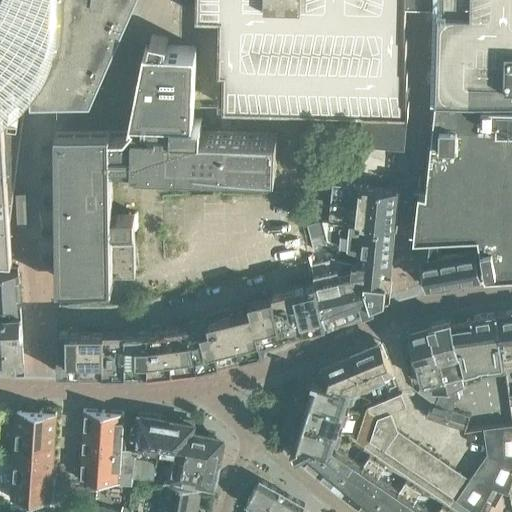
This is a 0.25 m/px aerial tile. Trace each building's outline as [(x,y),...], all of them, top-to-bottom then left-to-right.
[(29,74),(26,102),(31,102),(40,102),(91,101),(130,13),(134,4),(135,0),(51,0),(51,14),(50,22),(49,29),(47,37),(46,43),(46,44),(46,49),(45,62),(45,74),(40,74),(29,74)] [(197,0),(197,15),(221,15),(220,69),(225,69),(224,106),(409,110),(410,96),(408,96),(408,80),(408,64),(412,64),(412,49),(407,49),(407,33),(411,33),(411,18),(406,18),(406,2),(405,2),(405,0),(197,0)] [(511,0),(438,0),(436,96),(437,96),(506,98),(511,98),(511,0)] [(56,127),(56,131),(58,282),(113,282),(113,275),(135,274),(135,228),(138,228),(138,212),(112,212),(112,164),(133,164),(133,167),(276,171),(277,133),(201,131),(202,118),(194,118),(197,46),(166,45),(168,37),(152,34),(149,45),(146,44),(131,118),(132,119),(134,120),(126,130),(112,130),(112,126),(56,127)] [(10,221),(26,102),(29,74),(31,62),(27,58),(30,55),(28,53),(26,55),(21,59),(23,61),(15,68),(8,72),(7,70),(3,72),(0,73),(0,257),(13,258),(10,221)] [(511,98),(506,98),(437,96),(437,98),(427,188),(420,188),(415,235),(422,235),(456,233),(467,233),(479,232),(486,273),(511,271),(511,98)] [(346,132),(362,134),(365,114),(348,112),(346,132)] [(398,143),(403,144),(402,153),(403,153),(404,137),(405,138),(405,131),(406,124),(407,117),(406,117),(406,115),(405,115),(405,117),(365,114),(362,134),(362,139),(396,142),(394,153),(393,158),(393,159),(394,160),(395,160),(396,160),(396,159),(398,143)] [(322,146),(322,148),(310,148),(310,146),(309,146),(309,160),(310,158),(322,158),(321,160),(322,160),(323,146),(322,146)] [(333,181),(331,201),(397,208),(399,188),(383,186),(376,186),(335,182),(333,181)] [(314,198),(312,219),(321,220),(323,199),(314,198)] [(395,221),(396,221),(397,208),(331,201),(329,220),(372,225),(395,228),(396,228),(396,226),(394,226),(395,221)] [(308,223),(315,253),(314,248),(311,237),(327,233),(329,239),(353,248),(353,249),(355,249),(393,253),(395,228),(372,225),(329,220),(323,219),(308,223)] [(314,248),(329,245),(328,239),(329,239),(327,233),(311,237),(314,248)] [(456,233),(422,235),(424,243),(420,243),(422,255),(424,267),(420,276),(427,283),(464,276),(456,233)] [(482,273),(478,252),(476,243),(468,245),(467,233),(456,233),(464,276),(482,273)] [(329,245),(314,248),(315,253),(321,251),(323,261),(330,259),(340,271),(342,275),(352,314),(371,306),(372,307),(373,306),(372,303),(364,282),(366,266),(366,264),(366,261),(354,260),(332,255),(332,253),(331,253),(329,245)] [(364,282),(372,303),(385,297),(387,281),(391,282),(392,272),(391,272),(393,253),(355,249),(353,249),(352,257),(332,253),(332,255),(354,260),(366,261),(366,264),(366,266),(364,282)] [(328,324),(329,324),(329,325),(331,324),(331,323),(352,314),(342,275),(340,271),(330,259),(323,261),(321,251),(315,253),(310,254),(317,281),(327,323),(328,324)] [(0,304),(20,304),(19,271),(0,272),(0,304)] [(305,328),(327,323),(317,281),(294,286),(305,328)] [(294,286),(273,292),(272,292),(283,334),(305,328),(294,286)] [(263,339),(283,334),(272,292),(251,297),(263,348),(265,348),(263,339)] [(263,348),(251,297),(250,297),(251,301),(230,306),(242,354),(263,348)] [(20,304),(0,304),(0,370),(14,372),(14,373),(16,373),(17,371),(23,370),(21,338),(22,338),(20,304)] [(220,359),(242,354),(230,306),(208,311),(220,359)] [(497,312),(505,362),(511,361),(511,309),(500,311),(499,311),(498,311),(498,310),(497,310),(497,312)] [(220,359),(208,311),(186,317),(198,364),(220,359)] [(471,318),(456,320),(469,368),(477,366),(479,375),(506,371),(504,362),(505,362),(497,312),(471,316),(471,318)] [(174,368),(198,364),(186,317),(187,323),(168,325),(174,368)] [(451,318),(430,323),(439,356),(441,355),(449,386),(452,385),(455,397),(460,396),(457,384),(465,382),(462,371),(463,371),(463,370),(469,368),(456,320),(452,320),(451,318)] [(449,421),(453,409),(455,397),(452,385),(449,386),(441,355),(439,356),(430,323),(409,329),(414,348),(413,348),(417,362),(411,364),(416,381),(421,380),(424,381),(417,388),(431,399),(427,414),(449,421)] [(174,368),(168,325),(149,328),(149,371),(174,368)] [(58,371),(82,371),(82,328),(58,328),(58,371)] [(82,371),(104,371),(104,328),(82,328),(82,371)] [(127,371),(127,328),(104,328),(104,371),(127,371)] [(127,371),(149,371),(149,328),(127,328),(127,371)] [(382,341),(351,354),(359,371),(369,367),(375,382),(385,378),(389,388),(399,384),(395,374),(395,373),(382,341)] [(351,387),(358,390),(375,382),(369,367),(359,371),(351,354),(322,366),(325,372),(322,374),(320,376),(317,378),(313,376),(313,377),(323,380),(332,383),(336,382),(351,387)] [(312,380),(313,380),(317,381),(316,385),(314,384),(312,386),(308,398),(328,405),(329,403),(344,408),(351,387),(336,382),(332,383),(323,380),(313,377),(312,380)] [(397,410),(406,406),(401,392),(391,396),(397,410)] [(391,412),(397,410),(391,396),(382,400),(387,413),(391,412)] [(303,413),(300,421),(322,427),(323,424),(338,429),(344,408),(329,403),(328,405),(308,398),(305,406),(307,408),(308,409),(307,413),(305,412),(303,413)] [(378,417),(387,413),(382,400),(372,403),(378,417)] [(376,424),(378,417),(372,403),(366,405),(362,419),(376,424)] [(511,413),(511,421),(484,426),(487,450),(511,459),(511,403),(511,413)] [(17,408),(14,453),(54,456),(57,411),(17,408)] [(88,489),(97,489),(98,485),(99,485),(104,409),(84,408),(79,478),(89,479),(88,489)] [(133,475),(136,449),(122,448),(124,411),(104,409),(99,485),(108,486),(109,480),(132,482),(133,475)] [(470,415),(453,409),(449,421),(466,427),(470,415)] [(153,479),(159,447),(165,418),(160,417),(161,414),(145,411),(145,415),(141,414),(142,412),(141,412),(141,411),(140,411),(139,420),(140,420),(136,449),(133,475),(153,479)] [(372,438),(386,448),(400,429),(398,428),(391,412),(387,413),(378,417),(376,424),(374,433),(372,438)] [(188,422),(189,419),(173,416),(173,419),(165,418),(159,447),(175,450),(175,451),(176,451),(177,447),(187,449),(191,430),(193,430),(194,420),(193,420),(193,421),(192,423),(188,422)] [(374,433),(376,424),(362,419),(359,429),(374,433)] [(298,442),(293,445),(292,446),(296,453),(311,445),(328,451),(331,448),(333,444),(338,446),(341,442),(348,441),(336,435),(338,429),(323,424),(322,427),(300,421),(296,434),(299,439),(298,442)] [(372,438),(374,433),(359,429),(357,439),(367,446),(372,438)] [(386,448),(396,455),(410,435),(400,429),(386,448)] [(164,459),(163,466),(172,468),(174,459),(185,461),(186,457),(217,463),(218,459),(221,460),(224,443),(211,440),(212,436),(215,436),(215,435),(192,431),(193,430),(191,430),(187,449),(177,447),(176,451),(175,451),(173,461),(164,459)] [(396,455),(406,462),(420,442),(410,435),(396,455)] [(386,448),(372,438),(367,446),(381,455),(386,448)] [(296,453),(296,454),(303,452),(306,455),(305,462),(330,483),(342,468),(345,470),(355,458),(352,456),(358,447),(349,441),(348,441),(341,442),(338,446),(333,444),(331,448),(328,451),(311,445),(296,453)] [(406,462),(412,466),(417,469),(430,449),(420,442),(406,462)] [(391,462),(396,455),(386,448),(381,455),(391,462)] [(417,469),(427,476),(441,456),(430,449),(417,469)] [(456,496),(465,502),(479,511),(495,486),(508,491),(511,478),(511,459),(487,450),(470,476),(456,496)] [(51,501),(54,456),(14,453),(12,498),(51,501)] [(330,483),(351,499),(378,460),(369,454),(362,463),(355,458),(345,470),(342,468),(330,483)] [(412,466),(406,462),(396,455),(391,462),(407,473),(412,466)] [(441,456),(427,476),(437,483),(451,463),(441,456)] [(216,467),(217,463),(186,457),(185,461),(174,459),(172,468),(163,466),(161,474),(208,483),(214,484),(216,479),(217,479),(219,467),(216,467)] [(351,499),(369,511),(390,482),(379,474),(384,465),(378,460),(351,499)] [(437,483),(447,490),(461,470),(451,463),(437,483)] [(427,476),(417,469),(412,466),(407,473),(422,483),(427,476)] [(447,490),(451,493),(456,496),(470,476),(461,470),(447,490)] [(432,490),(437,483),(427,476),(422,483),(432,490)] [(260,478),(246,501),(246,502),(253,507),(251,511),(300,511),(305,503),(260,478)] [(399,488),(390,482),(369,511),(396,511),(414,485),(405,479),(399,488)] [(201,491),(201,487),(164,480),(158,511),(196,511),(198,505),(198,504),(200,491),(201,492),(201,491)] [(451,493),(447,490),(437,483),(432,490),(447,499),(451,493)] [(396,511),(422,511),(426,506),(414,498),(420,489),(414,485),(396,511)] [(456,496),(451,493),(447,499),(452,503),(456,496)] [(465,502),(456,496),(452,503),(461,509),(465,502)] [(478,511),(479,511),(465,502),(461,509),(465,511),(478,511)] [(422,511),(448,511),(450,509),(442,503),(435,511),(434,511),(426,506),(422,511)]
